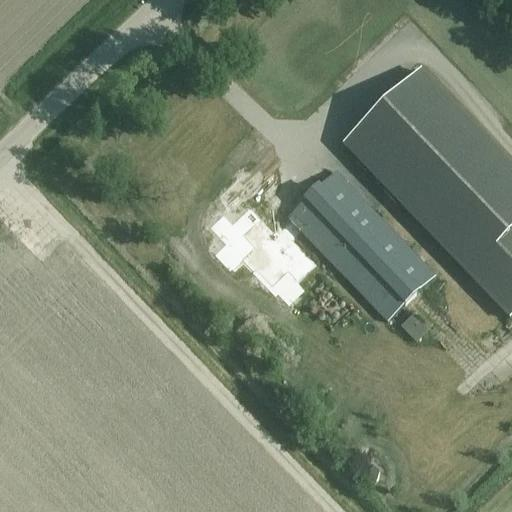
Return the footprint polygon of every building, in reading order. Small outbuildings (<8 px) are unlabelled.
[(511,170),(419,74),(343,147),(510,322),(511,319),(511,170)] [(366,219),(329,182),(288,221),(290,224),(301,234),(388,324),(434,280),(370,215),(366,219)] [(299,284),(316,267),(292,242),(301,234),(290,224),(282,232),(280,230),(271,238),(258,223),(243,238),(254,250),(241,262),(253,275),(256,273),(272,290),(289,274),(299,284)] [(39,233),(33,240),(48,255),(55,248),(39,233)] [(300,362),(286,375),(293,382),(307,370),(300,362)]
